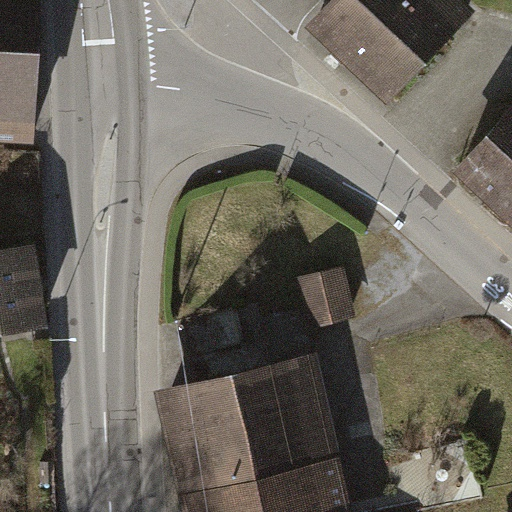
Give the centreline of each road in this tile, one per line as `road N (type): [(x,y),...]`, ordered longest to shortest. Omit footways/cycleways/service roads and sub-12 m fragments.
road 1 (tertiary): [(105,88),(189,90),(303,126),(368,169),(511,297)]
road 2 (primary): [(112,511),(105,88)]
